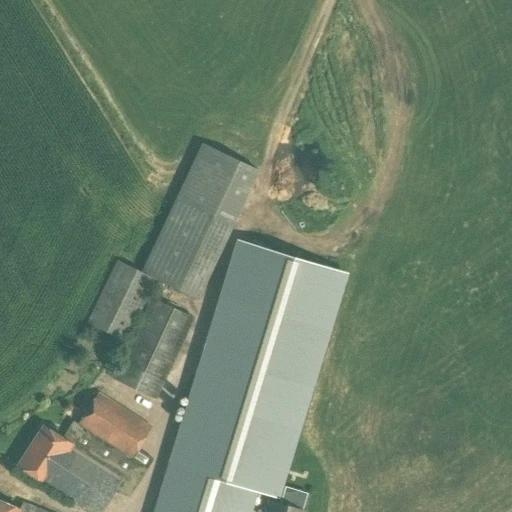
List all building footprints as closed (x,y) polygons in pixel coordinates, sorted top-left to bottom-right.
[(197,298),(231,225),(257,169),(201,142),(176,199),(141,272),(197,298)] [(250,511),(256,492),(279,499),(347,273),(236,239),(152,511),(250,511)] [(124,341),(154,280),(117,261),(86,322),(124,341)] [(155,399),(192,318),(150,299),(113,379),(155,399)] [(151,428),(97,393),(77,425),(73,422),(62,439),(42,426),(16,466),(41,482),(87,511),(100,511),(115,489),(128,498),(153,460),(137,449),(151,428)] [(285,488),(280,505),(269,501),(265,511),(301,511),(302,511),(307,494),(285,488)] [(19,509),(0,501),(0,511),(43,511),(22,503),(19,509)]
